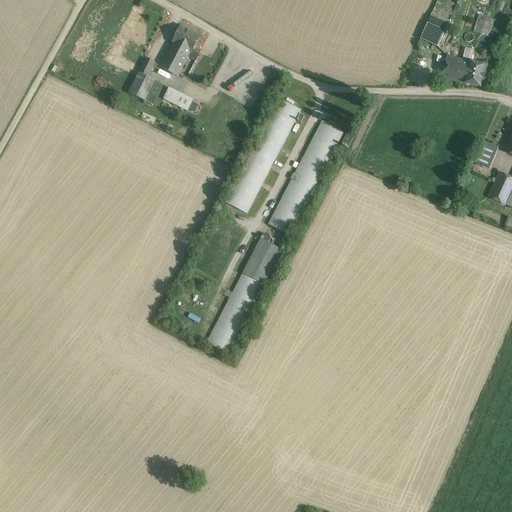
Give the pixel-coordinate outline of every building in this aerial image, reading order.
[(448,18),(455,0),(438,0),(433,11),(448,18)] [(432,14),(427,23),(445,31),(450,21),(432,14)] [(495,20),(479,14),(473,32),(489,37),(495,20)] [(445,31),(427,23),(420,39),(438,47),(445,31)] [(200,37),(181,27),(173,42),(175,43),(190,51),(192,52),(200,37)] [(190,51),(175,43),(171,49),(171,50),(162,68),(177,76),(178,74),(186,60),(187,57),(190,51)] [(466,49),(464,61),(469,62),(473,63),(476,51),(466,49)] [(190,51),(187,57),(196,62),(199,56),(192,52),(190,51)] [(464,83),(469,62),(464,61),(447,57),(442,78),(464,83)] [(155,63),(146,59),(143,66),(151,70),(155,63)] [(191,63),(186,60),(178,74),(184,77),(191,63)] [(469,62),(464,83),(481,87),(486,66),(473,63),(469,62)] [(143,66),(129,94),(145,101),(154,81),(148,77),(151,70),(143,66)] [(154,81),(145,101),(153,106),(163,85),(154,81)] [(176,92),(169,89),(164,99),(171,103),(176,92)] [(193,100),(176,92),(171,103),(187,111),(193,100)] [(280,99),(226,203),(247,214),(301,110),(280,99)] [(300,114),(297,121),(301,123),(305,116),(300,114)] [(322,121),(268,225),(290,236),(344,132),(322,121)] [(354,138),(347,134),(341,146),(348,149),(354,138)] [(484,142),(475,162),(490,168),(498,148),(484,142)] [(511,176),(499,171),(487,199),(506,207),(511,193),(511,176)] [(271,238),(264,234),(261,239),(269,243),(271,238)] [(261,239),(207,343),(228,354),(282,250),(269,243),(261,239)]
